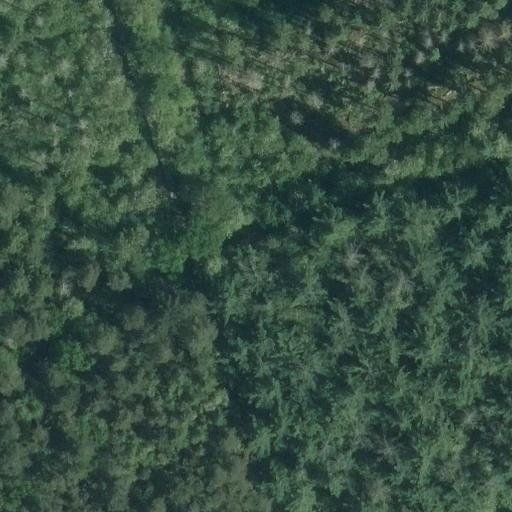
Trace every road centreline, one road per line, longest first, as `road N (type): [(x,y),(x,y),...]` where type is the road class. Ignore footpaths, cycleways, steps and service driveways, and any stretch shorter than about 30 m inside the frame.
road 1 (track): [(188,247),(511,157)]
road 2 (track): [(272,511),(188,247)]
road 3 (track): [(114,0),(188,247)]
